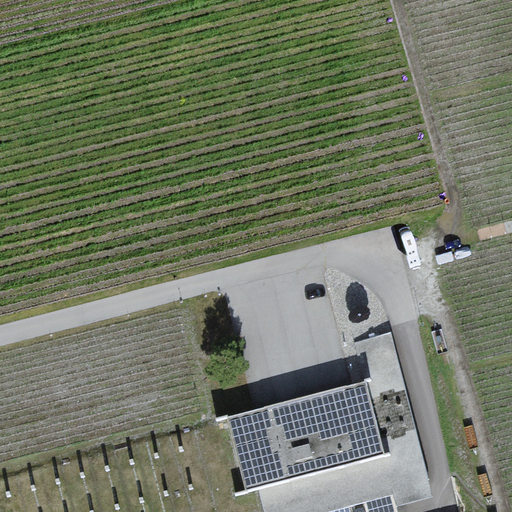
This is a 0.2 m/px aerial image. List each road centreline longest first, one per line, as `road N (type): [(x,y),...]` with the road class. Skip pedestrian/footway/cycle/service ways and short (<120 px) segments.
road 1 (track): [(384,243),(423,259),(462,249),(392,0)]
road 2 (track): [(499,511),(423,259)]
